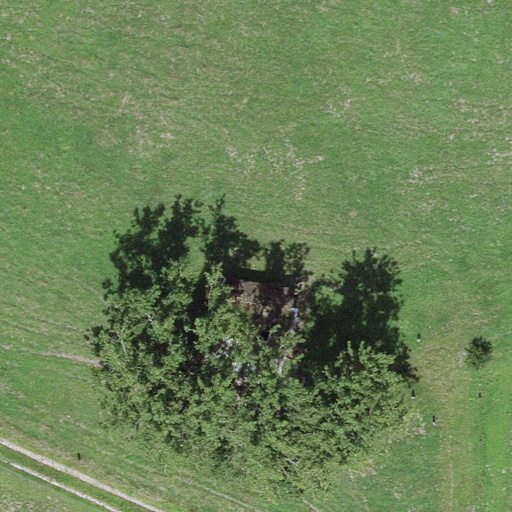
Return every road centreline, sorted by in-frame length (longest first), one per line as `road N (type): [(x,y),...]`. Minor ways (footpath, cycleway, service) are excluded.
road 1 (track): [(328,343),(431,380),(459,432),(457,511)]
road 2 (track): [(0,452),(132,511)]
